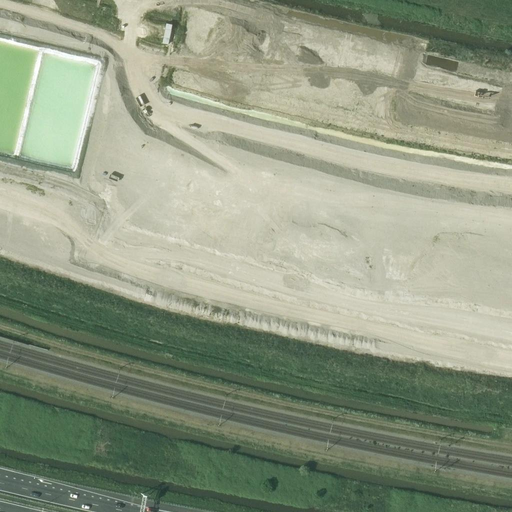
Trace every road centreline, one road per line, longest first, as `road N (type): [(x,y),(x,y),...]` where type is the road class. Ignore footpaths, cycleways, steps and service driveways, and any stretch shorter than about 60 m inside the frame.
road 1 (track): [(511,355),(264,291),(0,207)]
road 2 (motorway): [(126,511),(0,482)]
